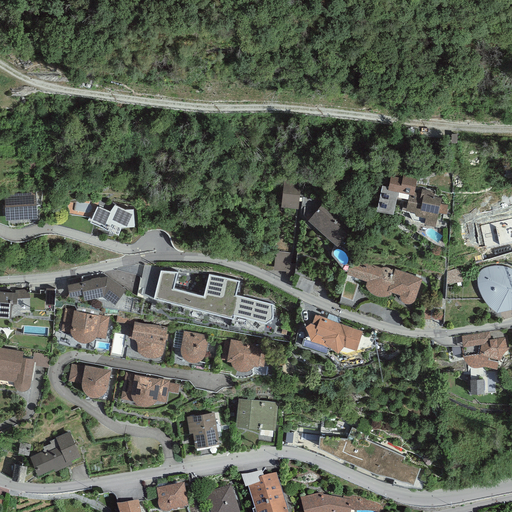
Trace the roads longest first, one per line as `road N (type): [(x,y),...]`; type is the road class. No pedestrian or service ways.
road 1 (residential): [(511,323),(395,330),(205,257),(156,256),(0,279)]
road 2 (residential): [(0,478),(43,488),(291,453),(397,494),(511,486)]
